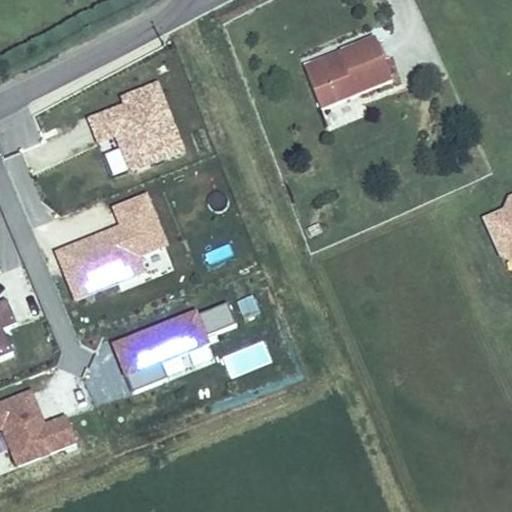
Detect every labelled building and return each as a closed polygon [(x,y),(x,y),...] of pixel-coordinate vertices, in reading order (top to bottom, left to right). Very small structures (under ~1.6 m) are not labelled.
[(349,63),(308,80),(318,112),(393,85),(377,40),(344,52),(349,63)] [(305,68),(308,80),(349,63),(344,52),(305,68)] [(186,156),(167,86),(90,107),(108,177),(186,156)] [(126,230),(61,257),(79,301),(144,275),(138,260),(168,248),(149,200),(119,212),(126,230)] [(486,222),(503,259),(511,255),(511,200),(507,212),(486,222)] [(511,255),(503,259),(511,263),(511,255)] [(241,303),(246,319),(259,315),(254,298),(241,303)] [(0,361),(14,356),(4,332),(18,327),(8,302),(0,305),(0,361)] [(198,317),(152,335),(154,339),(145,343),(143,338),(115,349),(134,398),(169,384),(163,367),(210,349),(208,342),(238,330),(230,309),(200,320),(198,317)] [(31,395),(0,406),(0,432),(3,431),(18,469),(77,446),(67,421),(45,429),(31,395)]
